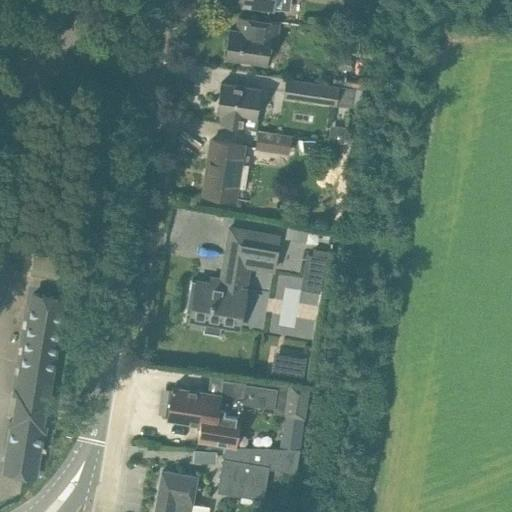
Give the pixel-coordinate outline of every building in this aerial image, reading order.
[(234,0),(234,2),(289,10),(290,0),(234,0)] [(278,22),(251,18),(238,16),(236,30),(229,29),(225,56),(267,63),(270,41),(275,42),(278,22)] [(353,88),(318,83),(286,78),(283,96),(351,106),(353,88)] [(261,88),(241,85),(221,82),(216,111),(222,112),(221,123),(244,126),(246,117),(257,118),(261,88)] [(96,86),(82,83),(78,105),(91,107),(96,86)] [(291,136),(259,131),(257,147),(288,151),(291,136)] [(244,144),(231,142),(211,139),(206,171),(208,171),(205,194),(236,199),(244,144)] [(287,225),(285,238),(305,241),(307,228),(287,225)] [(238,327),(249,264),(274,268),(279,234),(230,227),(220,284),(197,280),(190,321),(192,321),(193,313),(224,319),(223,324),(238,327)] [(294,334),(299,275),(276,273),(271,332),(294,334)] [(63,298),(33,293),(17,389),(48,394),(63,298)] [(278,350),(276,369),(306,373),(309,354),(278,350)] [(226,445),(236,446),(242,402),(274,407),(273,412),(284,413),(282,425),(302,428),(304,417),(305,417),(310,385),(278,380),(277,387),(223,379),(221,393),(173,386),(168,418),(200,423),(198,440),(226,445)] [(4,469),(30,474),(33,456),(26,455),(31,426),(12,423),(4,469)] [(236,446),(226,445),(219,492),(263,498),(268,467),(296,471),(299,448),(236,446)] [(196,476),(182,473),(162,470),(154,511),(208,511),(209,506),(192,503),(196,476)]
